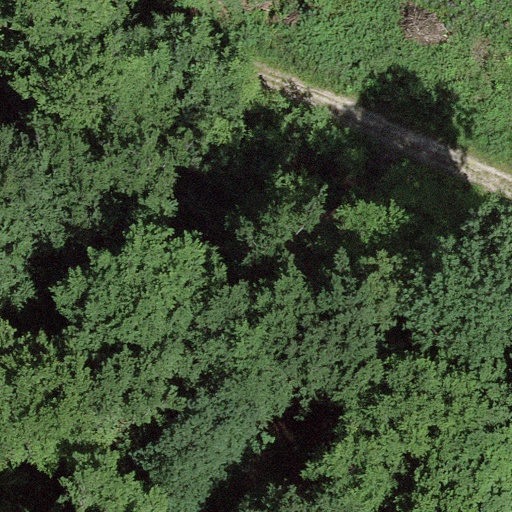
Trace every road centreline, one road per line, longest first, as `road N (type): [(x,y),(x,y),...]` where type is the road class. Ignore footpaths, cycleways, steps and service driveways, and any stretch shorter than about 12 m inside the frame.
road 1 (track): [(98,0),(511,169)]
road 2 (track): [(364,511),(0,369)]
